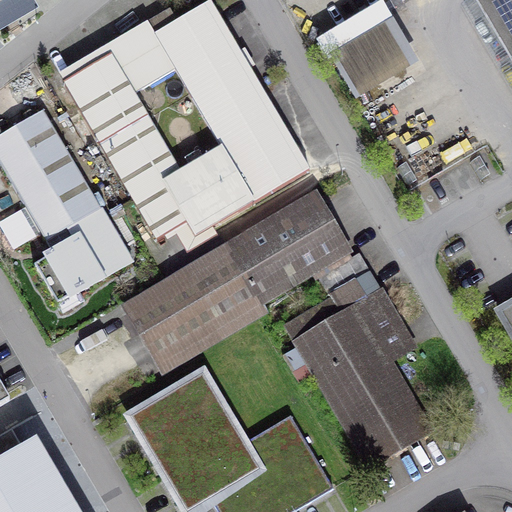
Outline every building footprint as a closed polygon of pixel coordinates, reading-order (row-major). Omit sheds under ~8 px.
[(511,59),(511,0),(478,0),(511,59)] [(155,37),(159,42),(116,67),(110,57),(64,84),(158,243),(184,228),(192,241),(310,172),(210,5),(155,37)] [(330,57),(355,99),(417,62),(392,20),(330,57)] [(133,265),(102,210),(46,110),(0,135),(0,157),(47,241),(69,228),(77,243),(34,267),(57,308),(133,265)] [(319,278),(349,260),(315,201),(127,308),(159,366),(263,307),(260,301),(315,269),(319,278)] [(349,260),(319,278),(331,298),(370,275),(358,255),(349,260)] [(385,298),(296,350),(370,476),(434,438),(395,371),(420,356),(385,298)] [(511,305),(498,314),(511,338),(511,305)] [(204,377),(130,419),(182,511),(194,511),(212,502),(218,511),(300,511),(333,493),(291,419),(243,446),(204,377)] [(74,511),(35,446),(0,466),(0,511),(74,511)]
